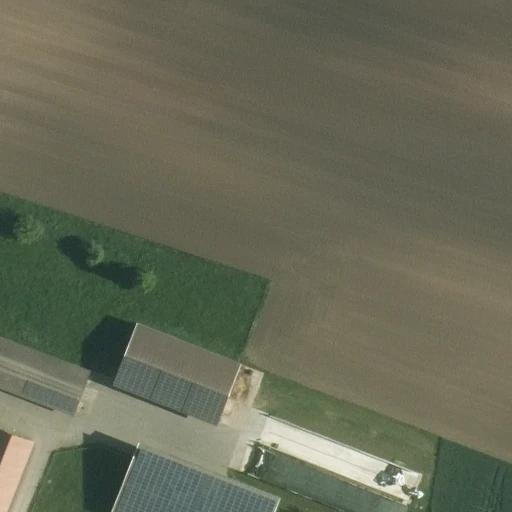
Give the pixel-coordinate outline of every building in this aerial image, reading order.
[(138,322),(114,385),(217,425),(241,362),(138,322)] [(90,372),(0,337),(0,388),(73,417),(90,372)] [(278,393),(271,426),(332,438),(338,405),(278,393)] [(0,429),(0,511),(7,511),(35,444),(0,429)] [(139,442),(111,511),(273,511),(279,498),(139,442)]
